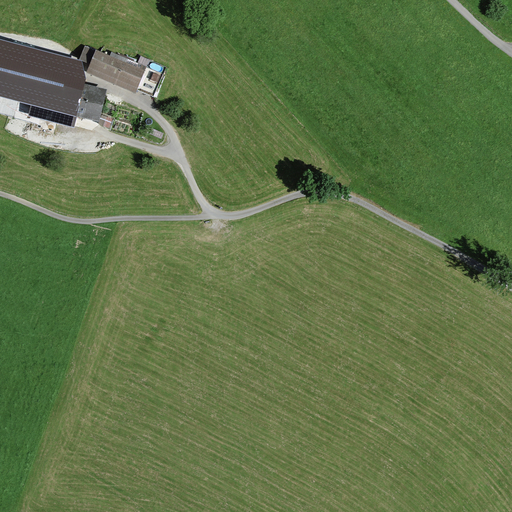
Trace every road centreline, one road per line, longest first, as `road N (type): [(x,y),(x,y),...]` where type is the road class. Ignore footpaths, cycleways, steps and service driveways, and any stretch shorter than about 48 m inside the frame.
road 1 (track): [(0,194),(73,221),(235,216),(323,191),(368,206),(511,283)]
road 2 (track): [(117,94),(162,122),(199,196),(219,216)]
